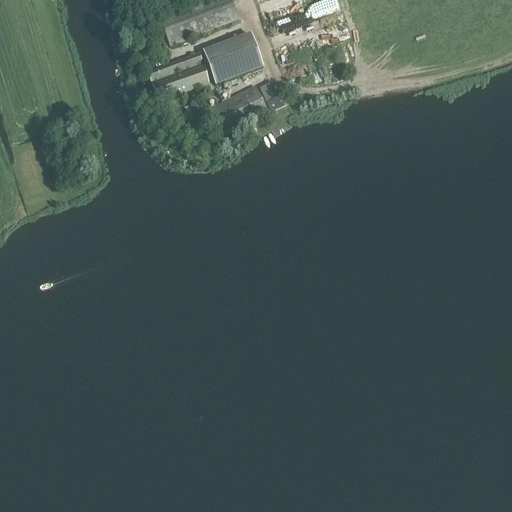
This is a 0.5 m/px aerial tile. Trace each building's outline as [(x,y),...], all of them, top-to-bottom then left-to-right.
[(200,0),(158,17),(169,48),(239,21),(230,0),(200,0)] [(250,36),(232,43),(203,53),(213,84),(231,78),(261,68),(251,39),(250,36)] [(158,81),(158,83),(152,85),(158,104),(209,86),(203,67),(175,77),(174,75),(202,64),(199,54),(147,73),(151,83),(158,81)] [(206,112),(219,140),(269,115),(265,106),(255,87),(206,112)] [(288,106),(282,92),(265,106),(269,115),(288,106)] [(190,107),(184,108),(186,116),(192,114),(190,107)]
